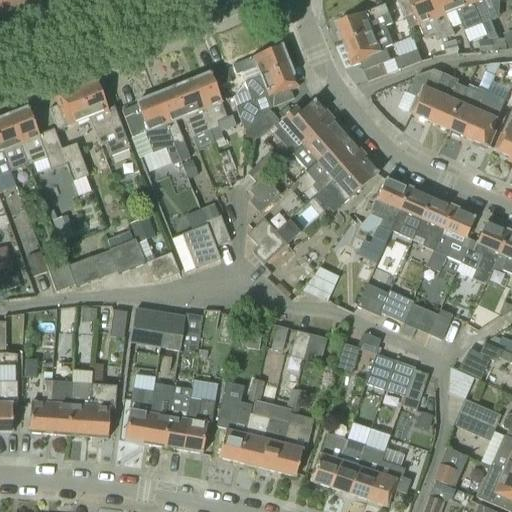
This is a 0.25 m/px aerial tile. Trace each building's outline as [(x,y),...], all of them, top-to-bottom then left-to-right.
[(0,0),(0,27),(70,0),(0,0)] [(438,44),(446,40),(430,0),(399,0),(396,1),(404,20),(406,19),(410,30),(420,26),(426,41),(435,37),(438,44)] [(456,36),(448,17),(457,14),(451,0),(430,0),(446,40),(456,36)] [(466,32),(482,26),(472,0),(451,0),(457,14),(461,25),(463,25),(466,32)] [(490,39),(499,38),(492,22),(484,3),(489,0),(492,0),(494,4),(505,0),(472,0),(482,26),(483,25),(488,39),(490,39)] [(379,31),(391,39),(387,27),(393,25),(386,6),(337,26),(344,44),(379,31)] [(394,46),(391,39),(379,31),(344,44),(351,63),(359,60),(366,77),(368,84),(411,68),(406,56),(391,63),(386,50),(394,46)] [(493,40),(479,40),(480,51),(493,51),(493,40)] [(457,41),(443,45),(446,56),(460,53),(457,41)] [(245,83),(288,66),(281,47),(232,66),(235,76),(241,73),(245,83)] [(406,56),(411,68),(422,63),(418,52),(406,56)] [(495,77),(501,65),(499,65),(490,66),(487,73),(495,77)] [(250,148),(274,128),(279,123),(268,110),(272,108),(293,99),(288,88),(296,85),(288,66),(245,83),(259,120),(245,133),(250,148)] [(226,71),(216,74),(221,87),(231,83),(226,71)] [(432,124),(451,79),(435,72),(416,78),(409,95),(420,100),(414,116),(432,124)] [(191,82),(210,132),(219,129),(217,123),(226,119),(209,75),(191,82)] [(450,132),(468,90),(458,86),(460,82),(451,79),(432,124),(450,132)] [(185,119),(193,139),(210,132),(191,82),(173,90),(184,119),(185,119)] [(77,90),(89,120),(90,120),(101,148),(105,146),(109,158),(130,150),(123,132),(114,108),(107,111),(96,83),(77,90)] [(468,139),(488,94),(474,87),(472,92),(468,90),(450,132),(468,139)] [(68,128),(89,120),(77,90),(59,98),(62,105),(49,110),(57,130),(67,126),(68,128)] [(175,122),(184,119),(173,90),(155,97),(178,155),(182,153),(185,161),(189,159),(175,122)] [(486,147),(506,102),(488,94),(468,139),(486,147)] [(172,166),(185,161),(182,153),(178,155),(155,97),(137,104),(138,106),(122,112),(132,138),(144,133),(151,153),(165,147),(172,166)] [(296,108),(282,120),(303,144),(330,120),(314,102),(300,114),(296,108)] [(9,117),(29,167),(46,160),(51,172),(66,166),(73,183),(74,182),(82,179),(88,177),(75,145),(61,151),(53,131),(38,137),(28,110),(9,117)] [(0,147),(10,174),(29,167),(9,117),(0,120),(0,147)] [(316,164),(346,138),(330,120),(303,144),(291,154),(305,170),(314,162),(316,164)] [(511,158),(511,122),(499,153),(511,158)] [(221,133),(219,129),(210,132),(214,142),(223,139),(221,133)] [(318,195),(362,156),(346,138),(316,164),(326,175),(312,187),(318,195)] [(0,177),(10,174),(0,147),(0,177)] [(218,155),(223,167),(229,164),(224,152),(218,155)] [(270,153),(247,175),(256,185),(280,164),(270,153)] [(362,156),(318,195),(319,195),(313,199),(318,205),(332,193),(343,205),(378,174),(362,156)] [(197,176),(192,161),(182,166),(187,180),(197,176)] [(264,179),(263,179),(248,193),(253,198),(248,203),(259,215),(280,196),(264,179)] [(392,224),(408,189),(386,180),(376,203),(370,215),(381,221),(378,228),(389,233),(392,224)] [(414,237),(430,199),(408,189),(392,224),(389,233),(388,234),(389,235),(391,231),(413,241),(414,237)] [(433,253),(452,209),(430,199),(414,237),(425,242),(422,248),(433,253)] [(445,258),(459,264),(469,242),(465,240),(474,218),(452,209),(433,253),(426,268),(439,274),(445,258)] [(206,227),(215,249),(230,243),(220,217),(219,217),(204,222),(206,227)] [(155,238),(147,219),(130,226),(137,245),(145,242),(155,238)] [(257,248),(274,232),(263,220),(246,236),(257,248)] [(492,267),(507,233),(485,223),(476,245),(469,242),(459,264),(456,273),(471,280),(485,286),(486,283),(493,268),(492,267)] [(220,262),(215,249),(206,227),(192,232),(181,236),(195,271),(220,262)] [(71,230),(57,236),(60,244),(74,238),(71,230)] [(110,251),(133,242),(130,232),(107,241),(110,251)] [(274,232),(257,248),(251,254),(263,266),(268,261),(287,246),(276,234),(274,232)] [(511,276),(511,234),(507,233),(492,267),(493,268),(511,276)] [(375,234),(370,245),(380,250),(381,249),(383,250),(387,240),(375,234)] [(110,251),(108,252),(118,277),(146,266),(145,265),(144,265),(135,241),(133,242),(110,251)] [(145,242),(137,245),(142,260),(151,256),(145,242)] [(145,265),(146,266),(153,285),(179,274),(171,254),(145,265)] [(75,286),(67,268),(65,262),(53,267),(49,256),(42,259),(47,272),(55,294),(74,286),(75,286)] [(42,259),(27,264),(32,278),(47,272),(42,259)] [(98,281),(90,259),(67,268),(75,286),(74,286),(76,290),(98,281)] [(12,265),(0,269),(0,292),(1,294),(20,286),(12,265)] [(319,269),(302,292),(326,303),(338,278),(319,269)] [(379,314),(387,295),(366,285),(355,308),(378,318),(380,314),(379,314)] [(403,325),(412,305),(413,303),(389,292),(387,295),(379,314),(380,314),(403,325)] [(511,310),(511,306),(504,303),(499,313),(502,317),(511,310)] [(428,337),(437,317),(412,305),(403,325),(404,325),(415,331),(428,337)] [(96,310),(81,309),(80,323),(92,324),(96,324),(96,310)] [(160,349),(165,315),(135,311),(131,339),(147,341),(146,347),(160,349)] [(112,312),(110,332),(109,337),(123,339),(126,314),(112,312)] [(440,312),(437,317),(428,337),(440,342),(452,317),(440,312)] [(179,352),(180,346),(184,318),(165,315),(160,349),(179,352)] [(184,318),(180,346),(185,347),(184,353),(197,355),(202,318),(185,315),(184,318)] [(223,315),(219,335),(218,339),(232,342),(237,318),(223,315)] [(251,325),(247,348),(259,350),(263,327),(251,325)] [(276,327),(271,347),(270,350),(281,353),(287,330),(276,327)] [(304,361),(311,337),(296,333),(291,348),(288,348),(287,353),(290,354),(290,357),(304,361)] [(375,356),(375,355),(380,341),(367,336),(364,335),(361,337),(357,349),(358,350),(375,356)] [(311,337),(304,361),(319,365),(325,340),(311,337)] [(511,343),(500,339),(497,348),(511,354),(511,350),(511,343)] [(477,355),(489,361),(493,362),(498,359),(500,355),(483,344),(477,355)] [(358,350),(357,349),(343,345),(336,367),(337,367),(336,372),(350,376),(358,350)] [(489,361),(477,355),(469,350),(456,371),(474,379),(480,382),(489,361)] [(383,390),(394,361),(375,355),(375,356),(365,384),(383,390)] [(403,397),(413,367),(394,361),(383,390),(403,397)] [(413,367),(403,397),(405,397),(401,407),(416,412),(427,375),(414,371),(415,368),(413,367)] [(247,405),(252,406),(258,381),(253,380),(247,405)] [(252,406),(259,408),(265,383),(258,381),(252,406)] [(0,382),(0,433),(11,434),(11,407),(17,406),(17,383),(0,382)] [(48,436),(52,383),(43,382),(41,403),(30,402),(28,434),(48,436)] [(48,436),(67,437),(71,384),(52,383),(48,436)] [(87,439),(91,386),(71,384),(70,405),(67,437),(87,439)] [(162,449),(173,388),(154,385),(153,393),(152,393),(143,446),(162,449)] [(116,387),(91,386),(87,439),(107,440),(109,411),(114,411),(116,387)] [(192,391),(190,391),(173,388),(162,449),(182,452),(191,400),(192,391)] [(143,446),(152,393),(132,390),(123,442),(143,446)] [(290,415),(291,415),(297,391),(291,390),(286,410),(285,415),(290,417),(290,415)] [(291,415),(296,416),(302,393),(297,391),(291,415)] [(200,400),(200,402),(191,400),(182,452),(201,456),(206,425),(211,426),(215,402),(200,400)] [(458,414),(495,429),(500,417),(464,401),(458,414)] [(237,464),(249,415),(241,413),(239,421),(228,419),(218,459),(237,464)] [(433,418),(421,414),(416,427),(428,431),(433,418)] [(489,443),(495,429),(458,414),(453,427),(489,443)] [(511,414),(505,418),(501,426),(503,430),(511,433),(511,414)] [(256,469),(268,420),(249,415),(237,464),(256,469)] [(275,473),(288,425),(268,420),(256,469),(275,473)] [(305,453),(311,430),(288,425),(275,473),(295,478),(301,452),(305,453)] [(329,489),(346,441),(344,441),(344,439),(332,435),(331,437),(327,435),(311,483),(329,489)] [(511,441),(503,437),(489,468),(511,477),(511,441)] [(348,496),(364,448),(347,442),(346,441),(329,489),(348,496)] [(367,502),(383,454),(364,448),(348,496),(367,502)] [(404,456),(385,449),(383,454),(367,502),(386,508),(391,491),(405,496),(409,482),(401,479),(404,471),(400,469),(404,456)] [(433,482),(434,483),(451,489),(457,472),(439,466),(433,482)] [(511,477),(489,468),(476,499),(505,511),(510,511),(511,508),(511,477)] [(440,511),(444,504),(429,499),(427,498),(422,511),(440,511)]
